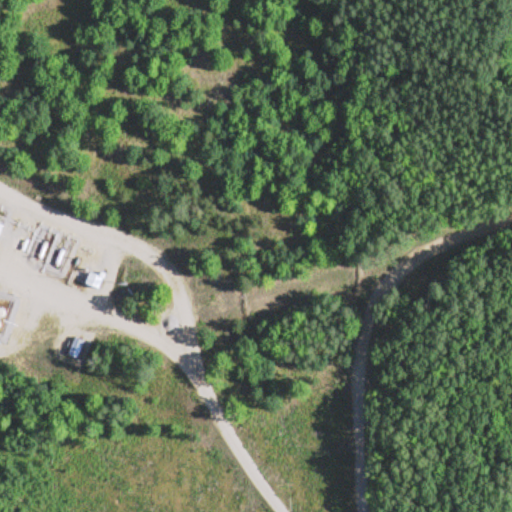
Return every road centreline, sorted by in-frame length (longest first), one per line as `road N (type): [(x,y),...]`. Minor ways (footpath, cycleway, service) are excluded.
road 1 (residential): [(359,359),(388,278),(431,249),(511,220)]
road 2 (residential): [(359,511),(359,359)]
